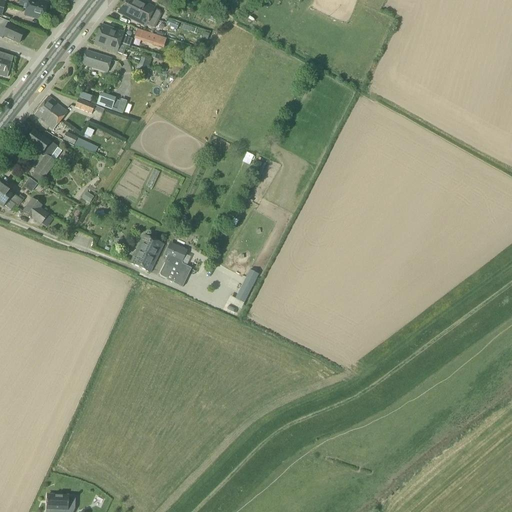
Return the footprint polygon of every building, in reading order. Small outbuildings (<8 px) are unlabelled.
[(24,16),(42,20),(47,2),(38,0),(19,0),(18,5),(26,7),(24,16)] [(138,0),(124,0),(123,3),(147,15),(146,17),(150,19),(159,19),(161,15),(160,13),(155,10),(156,8),(138,0)] [(178,7),(164,1),(162,7),(175,13),(178,7)] [(147,15),(123,3),(118,13),(138,23),(146,27),(146,26),(152,29),(155,28),(159,19),(150,19),(146,17),(147,15)] [(168,20),(166,25),(176,30),(178,24),(168,20)] [(96,35),(120,43),(130,46),(132,40),(122,37),(123,33),(100,24),(96,35)] [(3,36),(19,43),(24,32),(8,25),(3,36)] [(143,42),(159,47),(162,37),(146,32),(143,42)] [(120,43),(96,35),(93,45),(116,53),(120,43)] [(81,64),(107,72),(111,59),(85,51),(81,64)] [(13,58),(0,53),(0,75),(7,78),(13,58)] [(141,59),(139,64),(147,67),(148,68),(150,62),(141,59)] [(137,65),(135,71),(140,73),(141,71),(145,72),(147,67),(139,64),(139,65),(137,65)] [(100,95),(96,106),(104,108),(108,98),(100,95)] [(40,106),(60,121),(67,112),(47,97),(40,106)] [(74,108),(91,115),(92,111),(94,105),(78,99),(74,108)] [(104,109),(94,105),(92,111),(102,114),(104,109)] [(60,121),(40,106),(34,115),(53,130),(60,121)] [(25,142),(45,155),(32,175),(42,181),(55,162),(49,157),(57,147),(33,131),(25,142)] [(62,140),(74,145),(77,139),(65,134),(62,140)] [(77,139),(74,145),(95,154),(97,147),(77,139)] [(22,201),(13,194),(14,192),(0,181),(0,192),(16,203),(19,205),(22,201)] [(16,203),(0,192),(0,203),(4,206),(5,204),(12,209),(16,203)] [(89,195),(85,202),(89,204),(93,198),(89,195)] [(32,220),(40,209),(42,206),(32,199),(21,213),(32,220)] [(40,209),(32,220),(40,226),(49,215),(40,209)] [(130,264),(149,273),(163,245),(144,236),(130,264)] [(172,245),(166,257),(166,258),(181,264),(181,263),(187,252),(172,245)] [(181,264),(166,258),(158,276),(182,288),(191,269),(182,265),(182,264),(181,263),(181,264)] [(197,260),(193,266),(198,269),(202,263),(197,260)] [(248,282),(245,289),(253,293),(256,286),(248,282)] [(65,511),(66,511),(67,511),(67,505),(68,505),(68,503),(67,503),(67,499),(68,497),(47,496),(47,502),(46,502),(46,504),(47,504),(46,510),(50,510),(49,511),(65,511)]
